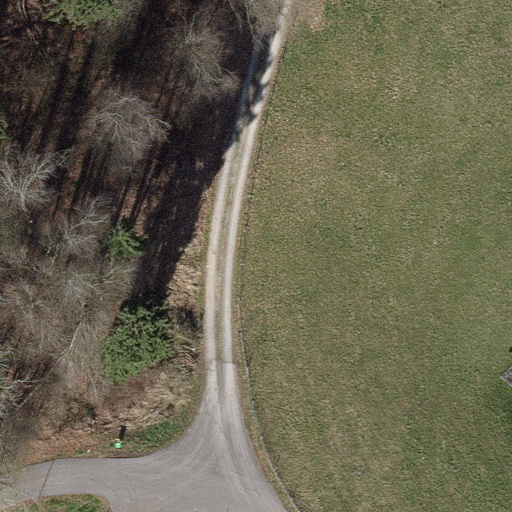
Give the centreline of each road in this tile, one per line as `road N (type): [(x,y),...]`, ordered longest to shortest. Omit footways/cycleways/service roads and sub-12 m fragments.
road 1 (track): [(214,495),(222,243),(284,0)]
road 2 (residential): [(244,511),(214,495),(152,481),(79,477),(0,498)]
